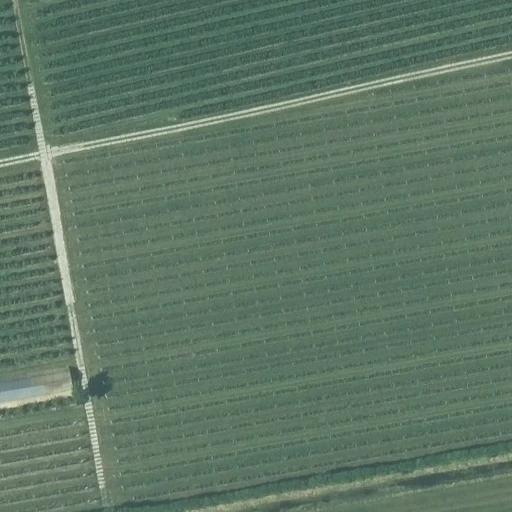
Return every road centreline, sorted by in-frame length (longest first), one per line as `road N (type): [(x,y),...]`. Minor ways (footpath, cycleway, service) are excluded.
road 1 (track): [(511,57),(0,166)]
road 2 (track): [(14,0),(104,501)]
